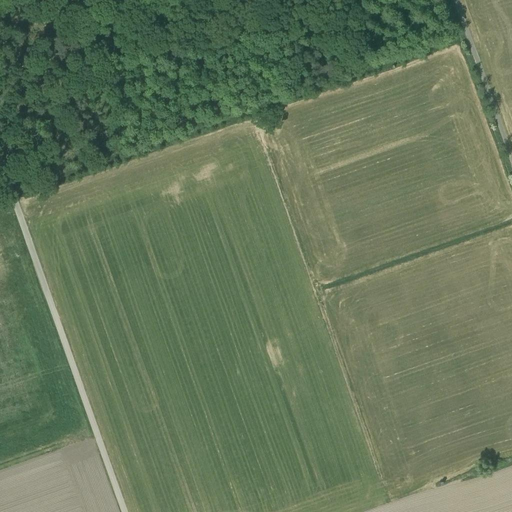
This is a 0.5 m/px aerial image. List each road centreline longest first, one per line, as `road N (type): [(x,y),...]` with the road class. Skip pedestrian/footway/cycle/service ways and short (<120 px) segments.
road 1 (track): [(0,161),(125,511)]
road 2 (track): [(454,0),(511,161)]
